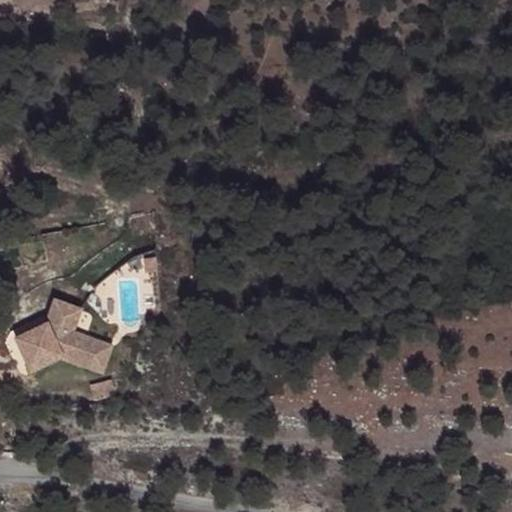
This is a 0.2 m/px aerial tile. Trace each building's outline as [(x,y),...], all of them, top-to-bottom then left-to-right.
[(145,260),(147,275),(159,274),(158,259),(145,260)] [(30,368),(47,361),(50,368),(64,361),(93,371),(103,345),(76,335),(84,313),(58,304),(49,329),(19,342),(30,368)] [(103,345),(93,371),(105,374),(114,349),(103,345)] [(30,368),(33,375),(50,368),(47,361),(30,368)] [(113,380),(91,386),(95,402),(118,395),(113,380)]
